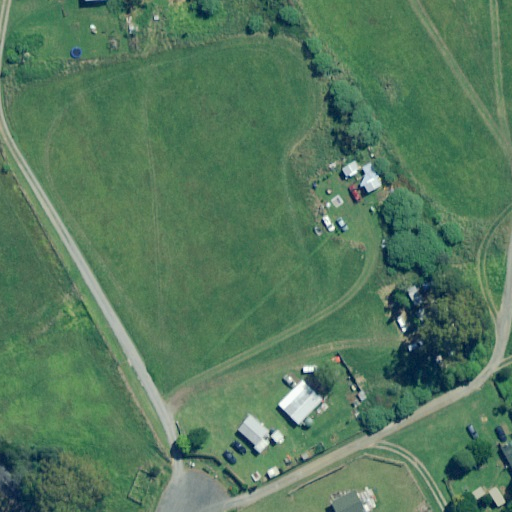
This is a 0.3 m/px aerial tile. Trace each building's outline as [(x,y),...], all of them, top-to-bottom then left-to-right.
[(511,350),(511,339),(493,349),(497,358),(511,350)] [(438,359),(431,351),(421,359),(428,367),(438,359)] [(320,396),(325,390),(315,381),(309,386),(307,384),(284,408),(299,423),(322,399),(320,396)] [(268,430),(251,414),(236,429),(261,452),(269,443),(262,436),(268,430)] [(286,435),(278,427),(270,435),(278,443),(286,435)]
